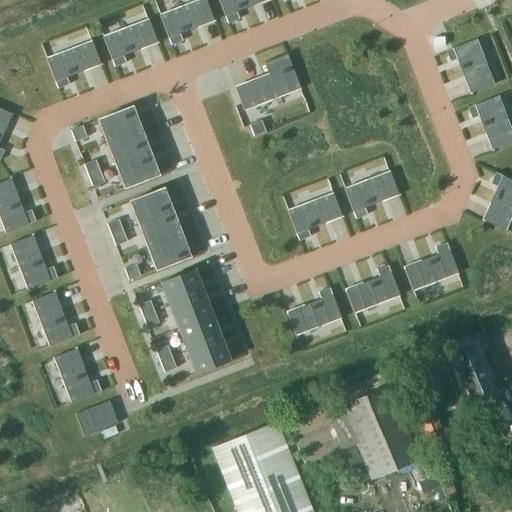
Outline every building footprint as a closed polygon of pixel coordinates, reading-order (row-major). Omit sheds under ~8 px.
[(213,22),(204,0),(200,0),(159,16),(168,39),(180,35),(191,30),(196,28),(213,22)] [(266,0),(218,0),(225,16),(236,12),(247,8),(253,6),(266,0)] [(239,20),(236,12),(225,16),(228,24),(239,20)] [(157,43),(148,20),(103,38),(112,61),(124,56),(135,52),(140,50),(157,43)] [(182,42),(180,35),(168,39),(171,47),(182,42)] [(496,84),(478,40),(455,49),(459,60),(464,71),(466,76),(473,93),(496,84)] [(100,65),(91,42),(46,60),(55,83),(67,78),(78,74),(83,72),(100,65)] [(459,60),(455,49),(448,52),(452,63),(459,60)] [(299,90),(286,55),(263,64),(268,75),(235,88),(244,111),(255,107),(266,103),(272,100),(299,90)] [(127,64),(124,56),(112,61),(115,68),(127,64)] [(69,86),(67,78),(55,83),(58,90),(69,86)] [(511,141),(511,129),(499,95),(476,105),(480,116),(485,127),(487,132),(493,149),(511,141)] [(480,116),(476,105),(468,107),(473,119),(480,116)] [(4,131),(11,114),(0,109),(0,140),(2,136),(4,131)] [(140,131),(131,109),(98,122),(106,144),(140,131)] [(265,132),(261,121),(249,125),(254,137),(265,132)] [(85,139),(81,128),(70,132),(74,143),(85,139)] [(149,153),(140,131),(106,144),(115,166),(149,153)] [(157,175),(149,153),(115,166),(124,188),(157,175)] [(98,172),(94,161),(83,166),(87,176),(98,172)] [(102,183),(98,172),(87,176),(92,187),(102,183)] [(398,195),(389,172),(344,189),(353,212),(365,208),(376,203),(381,201),(398,195)] [(498,188),(503,177),(495,174),(491,185),(498,188)] [(507,231),(511,218),(511,180),(503,177),(498,188),(493,199),(491,204),(484,221),(507,231)] [(23,212),(19,201),(17,195),(10,178),(0,182),(0,220),(4,232),(27,223),(23,212)] [(170,213),(161,191),(127,204),(136,226),(170,213)] [(341,217),(332,194),(287,212),(296,235),(307,230),(318,226),(324,224),(341,217)] [(368,215),(365,208),(353,212),(356,220),(368,215)] [(35,220),(31,209),(23,212),(27,223),(35,220)] [(179,235),(170,213),(136,226),(145,248),(179,235)] [(121,232),(117,221),(106,225),(110,236),(121,232)] [(310,238),(307,230),(296,235),(299,242),(310,238)] [(125,243),(121,232),(110,236),(115,247),(125,243)] [(187,257),(179,235),(145,248),(153,270),(187,257)] [(45,270),(41,259),(39,253),(32,236),(9,245),(26,290),(49,281),(45,270)] [(448,251),(445,244),(434,248),(437,256),(448,251)] [(457,275),(448,251),(437,256),(426,260),(420,262),(403,269),(412,292),(457,275)] [(138,276),(134,266),(123,270),(128,280),(138,276)] [(57,278),(53,267),(45,270),(49,281),(57,278)] [(390,275),(387,267),(376,271),(379,279),(390,275)] [(202,294),(194,272),(160,285),(168,307),(202,294)] [(399,298),(390,275),(379,279),(368,283),(363,285),(346,292),(355,315),(399,298)] [(331,296),(328,288),(317,293),(320,300),(331,296)] [(72,336),(68,325),(63,314),(61,308),(54,291),(31,300),(49,345),(72,336)] [(211,316),(202,294),(168,307),(177,330),(211,316)] [(340,319),(331,296),(320,300),(309,304),(304,307),(287,313),(296,336),(340,319)] [(149,301),(138,306),(142,317),(154,312),(149,301)] [(159,324),(154,313),(144,317),(148,328),(159,324)] [(219,338),(211,316),(177,330),(186,352),(219,338)] [(79,333),(75,322),(68,325),(72,336),(79,333)] [(228,361),(219,338),(186,352),(194,374),(228,361)] [(494,380),(477,340),(452,350),(469,391),(494,380)] [(172,357),(168,346),(157,351),(161,361),(172,357)] [(93,395),(89,384),(85,373),(82,367),(76,350),(53,359),(70,404),(93,395)] [(176,368),(172,357),(161,361),(165,372),(176,368)] [(101,392),(96,381),(89,384),(93,395),(101,392)] [(306,466),(343,451),(357,486),(371,481),(419,461),(388,386),(365,396),(360,382),(336,392),(336,394),(285,415),(290,427),(306,466)] [(428,451),(449,442),(437,413),(435,414),(424,387),(406,395),(417,422),(416,422),(428,451)] [(109,402),(74,415),(83,438),(117,424),(109,402)] [(311,511),(275,422),(211,448),(236,511),(311,511)] [(115,427),(100,433),(103,440),(118,435),(115,427)] [(423,493),(442,485),(438,476),(419,484),(423,493)] [(452,482),(442,485),(447,498),(456,495),(452,482)]
